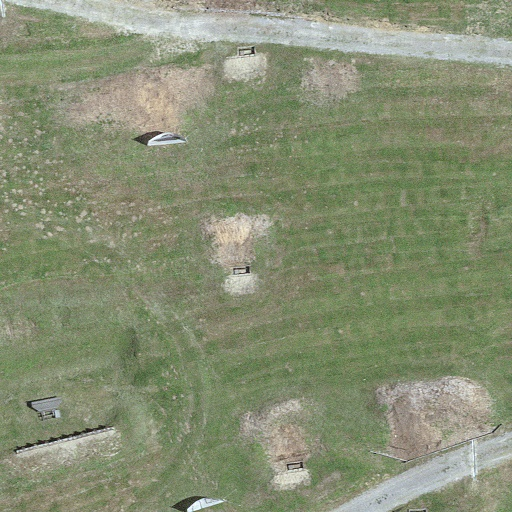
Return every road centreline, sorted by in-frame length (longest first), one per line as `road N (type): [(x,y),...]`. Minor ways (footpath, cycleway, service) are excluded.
road 1 (track): [(37,0),(185,29),(511,58)]
road 2 (track): [(511,446),(458,460),(359,511)]
